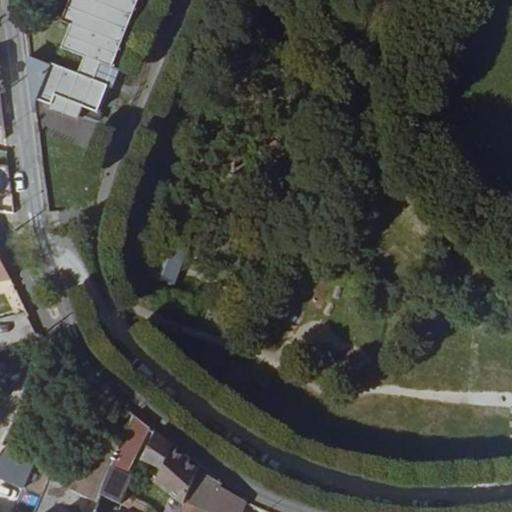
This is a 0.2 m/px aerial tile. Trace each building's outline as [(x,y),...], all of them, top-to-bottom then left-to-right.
[(31,52),(36,92),(51,99),(49,105),(78,117),(81,110),(95,116),(108,83),(95,78),(101,62),(112,66),(138,0),(73,0),(65,19),(74,23),(64,46),(86,55),(78,75),(76,74),(78,72),(31,52)] [(101,62),(95,78),(108,83),(112,85),(119,69),(112,66),(101,62)] [(0,189),(13,190),(9,161),(0,159),(0,189)] [(417,297),(421,300),(425,296),(420,292),(427,282),(431,285),(434,282),(429,278),(453,245),(394,201),(348,265),(410,306),(417,297)] [(148,257),(153,263),(160,245),(166,229),(159,226),(148,257)] [(183,254),(189,237),(166,229),(160,245),(183,254)] [(151,270),(174,277),(183,254),(160,245),(153,263),(151,270)] [(425,296),(431,285),(427,282),(420,292),(425,296)] [(125,500),(125,499),(130,488),(136,473),(129,469),(150,422),(136,411),(128,430),(104,494),(103,495),(125,500)] [(92,443),(76,484),(104,494),(128,430),(91,416),(83,439),(92,443)] [(162,466),(172,441),(156,427),(143,457),(162,466)] [(17,449),(0,438),(0,475),(18,481),(27,453),(17,449)] [(168,485),(185,497),(189,487),(199,464),(172,441),(162,466),(157,476),(168,485)] [(76,484),(75,484),(55,464),(32,511),(96,511),(102,500),(75,489),(76,484)] [(189,487),(214,499),(221,482),(222,479),(210,471),(199,464),(189,487)] [(214,499),(208,511),(239,511),(246,495),(221,482),(214,499)] [(75,489),(102,500),(103,495),(104,494),(76,484),(75,489)] [(157,507),(164,511),(178,511),(185,497),(168,485),(157,507)] [(150,511),(155,511),(157,507),(130,488),(125,499),(150,511)]
